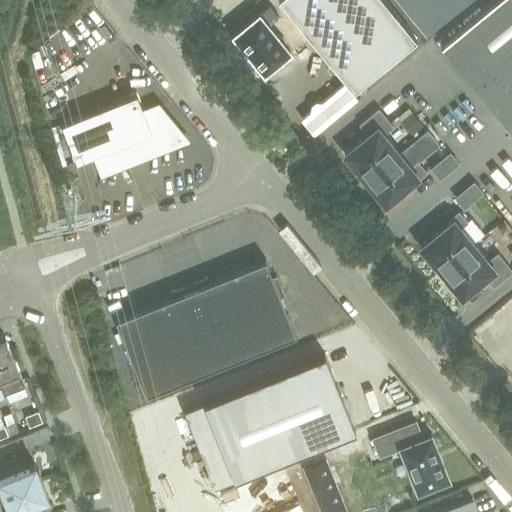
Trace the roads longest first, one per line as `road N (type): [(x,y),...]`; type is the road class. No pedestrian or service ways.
road 1 (unclassified): [(511,482),(253,169)]
road 2 (unclassified): [(253,169),(217,201),(28,276)]
road 3 (unclassified): [(120,511),(35,297)]
road 4 (unclassified): [(253,169),(113,0)]
